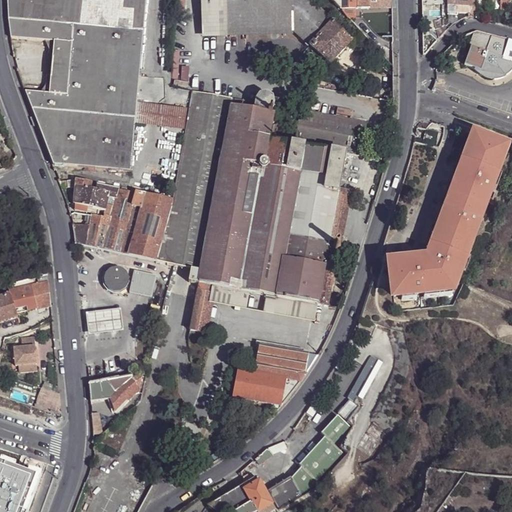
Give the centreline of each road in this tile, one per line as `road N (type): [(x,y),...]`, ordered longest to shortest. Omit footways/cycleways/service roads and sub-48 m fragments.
road 1 (tertiary): [(408,89),(400,155),(326,365),(273,428),(159,511)]
road 2 (tertiary): [(37,171),(59,243),(76,453)]
road 3 (unknown): [(407,114),(222,81),(198,60),(190,0)]
road 4 (residential): [(408,79),(453,29),(477,24),(511,33)]
